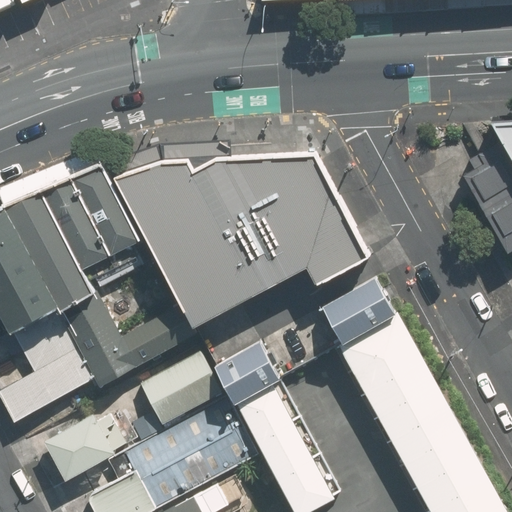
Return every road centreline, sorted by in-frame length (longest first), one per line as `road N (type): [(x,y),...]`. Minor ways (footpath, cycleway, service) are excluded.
road 1 (residential): [(511,383),(335,65)]
road 2 (secondary): [(191,72),(67,99),(0,128)]
road 3 (secondary): [(511,52),(335,65)]
road 4 (secondary): [(335,65),(191,72)]
